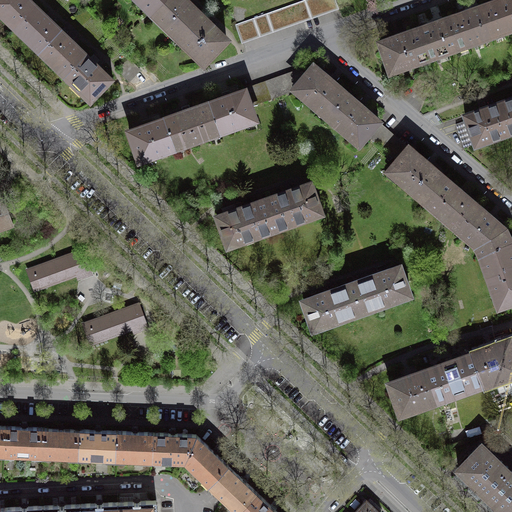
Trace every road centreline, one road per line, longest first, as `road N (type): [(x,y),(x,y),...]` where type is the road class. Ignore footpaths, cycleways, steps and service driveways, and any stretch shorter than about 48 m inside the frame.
road 1 (residential): [(49,140),(73,121),(334,30)]
road 2 (residential): [(49,140),(270,351)]
road 3 (residential): [(0,393),(214,402),(270,351)]
road 4 (residential): [(511,200),(354,66),(334,30)]
road 5 (residential): [(0,488),(156,481),(194,511)]
road 6 (residential): [(270,351),(373,460)]
